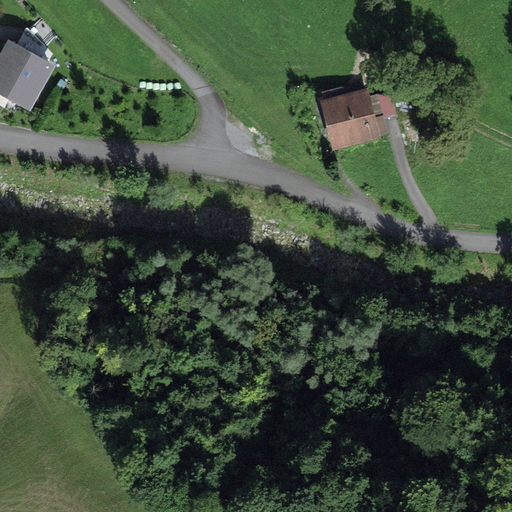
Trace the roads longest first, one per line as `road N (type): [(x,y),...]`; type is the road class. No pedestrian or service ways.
road 1 (residential): [(0,139),(210,165),(368,218),(511,246)]
road 2 (trunk): [(511,205),(135,511)]
road 3 (track): [(210,165),(199,128),(86,0)]
